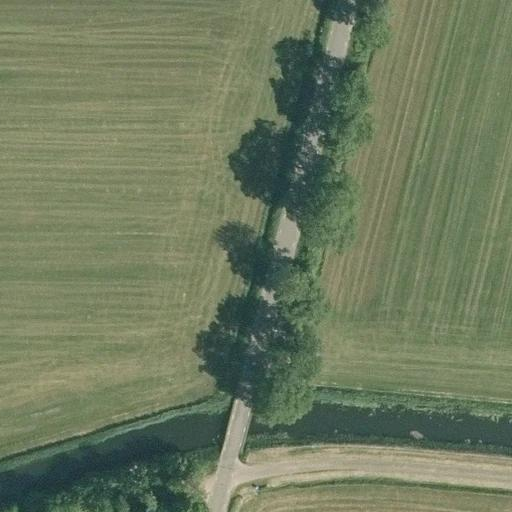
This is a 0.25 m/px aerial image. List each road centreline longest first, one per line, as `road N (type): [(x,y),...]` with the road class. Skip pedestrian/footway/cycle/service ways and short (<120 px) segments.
road 1 (tertiary): [(213,511),(348,0)]
road 2 (track): [(224,472),(84,511)]
